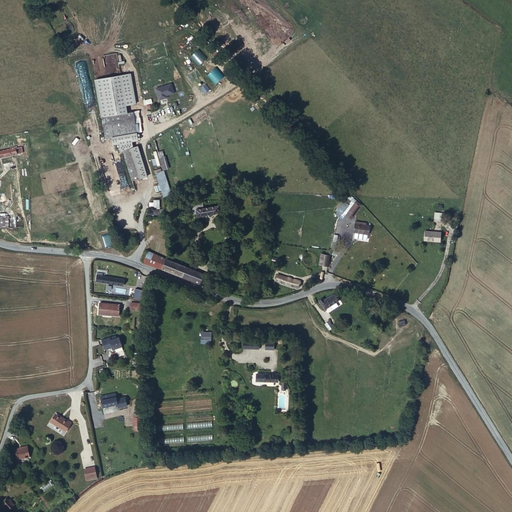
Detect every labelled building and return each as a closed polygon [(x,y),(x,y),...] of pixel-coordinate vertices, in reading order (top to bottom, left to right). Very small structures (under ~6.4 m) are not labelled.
[(100,119),(125,112),(122,104),(133,101),(124,73),(89,83),(100,119)] [(164,85),(156,89),(158,94),(162,92),(164,97),(169,95),(169,97),(175,95),(173,89),(167,91),(164,85)] [(106,139),(112,138),(137,130),(131,111),(125,112),(100,119),(106,139)] [(121,149),(123,149),(134,145),(132,139),(139,137),(137,130),(112,138),(114,144),(120,143),(121,149)] [(123,149),(132,179),(146,174),(138,144),(134,145),(123,149)] [(0,156),(18,153),(17,147),(12,147),(12,146),(7,146),(7,148),(0,149),(0,156)] [(163,196),(170,193),(164,170),(156,173),(163,196)] [(341,215),(351,203),(346,199),(337,212),(341,215)] [(203,207),(202,201),(192,203),(195,214),(197,213),(197,215),(218,212),(218,210),(220,209),(220,207),(218,207),(217,205),(203,207)] [(351,211),(356,215),(363,207),(357,203),(351,211)] [(446,211),(439,209),(437,218),(445,219),(446,211)] [(353,219),(356,215),(351,211),(348,215),(353,219)] [(9,216),(0,215),(0,227),(9,227),(9,216)] [(369,235),(371,226),(363,225),(363,223),(356,222),(355,233),(369,235)] [(442,240),(444,231),(428,228),(425,238),(442,240)] [(149,251),(144,262),(162,269),(162,268),(166,258),(149,251)] [(329,265),(330,254),(320,253),(319,265),(329,265)] [(166,258),(162,268),(200,283),(205,273),(166,258)] [(300,281),(277,274),(275,280),(298,287),(300,281)] [(121,280),(95,276),(94,282),(121,286),(121,280)] [(135,289),(133,298),(141,299),(142,290),(135,289)] [(323,310),(336,301),(331,294),(322,299),(320,297),(317,300),(323,310)] [(95,316),(114,318),(114,307),(95,306),(95,316)] [(328,330),(334,327),(330,320),(324,323),(328,330)] [(110,341),(109,338),(100,341),(104,351),(111,348),(112,350),(115,349),(116,352),(118,353),(123,350),(122,347),(119,337),(115,338),(110,341)] [(254,381),(275,382),(276,374),(254,373),(254,381)] [(107,395),(99,397),(101,407),(116,404),(115,397),(108,398),(107,395)] [(55,412),(50,421),(64,429),(70,420),(55,412)] [(14,461),(28,457),(25,446),(21,446),(21,448),(12,450),(14,461)] [(90,478),(96,477),(96,474),(98,474),(96,465),(85,468),(87,477),(89,476),(90,478)] [(7,497),(0,503),(8,510),(14,504),(7,497)]
